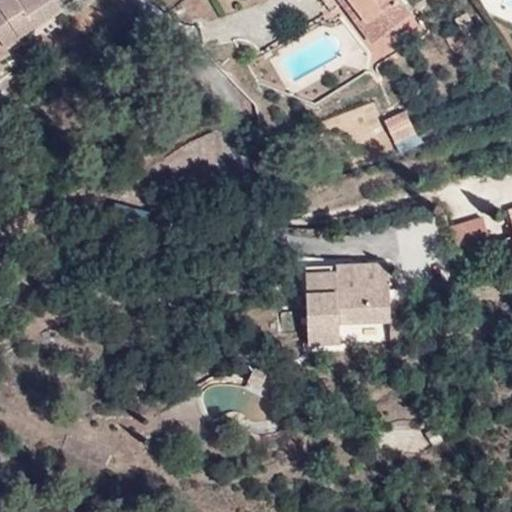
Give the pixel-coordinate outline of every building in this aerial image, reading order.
[(0,0),(0,48),(52,14),(42,0),(0,0)] [(354,0),(380,32),(412,8),(406,0),(354,0)] [(405,113),(384,124),(395,145),(416,134),(405,113)] [(510,246),(502,219),(470,230),(477,255),(510,246)] [(390,324),(388,267),(305,269),(308,346),(340,344),(339,324),(390,324)] [(403,340),(402,324),(390,324),(390,341),(403,340)] [(257,397),(263,384),(251,378),(245,391),(257,397)]
